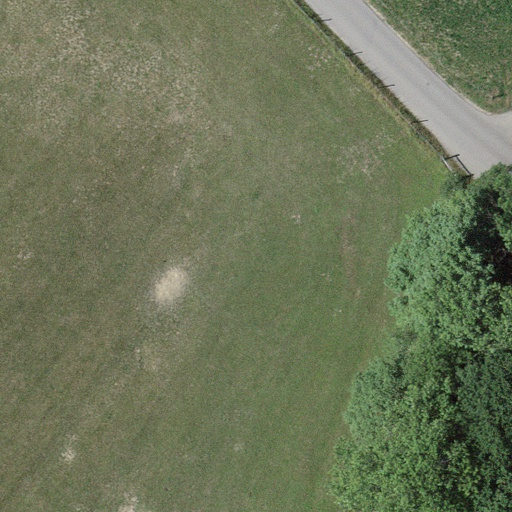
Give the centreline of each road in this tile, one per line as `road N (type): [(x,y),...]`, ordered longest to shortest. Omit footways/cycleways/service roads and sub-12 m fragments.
road 1 (track): [(511,138),(463,187),(356,511)]
road 2 (unclassified): [(336,0),(420,87),(511,162)]
